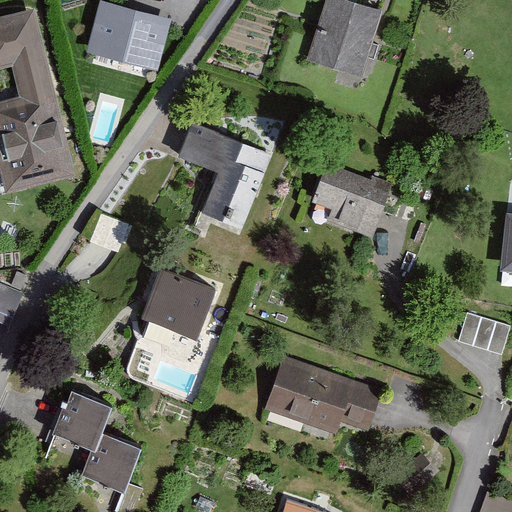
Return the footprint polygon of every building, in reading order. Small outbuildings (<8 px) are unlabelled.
[(174,17),(107,0),(102,0),(88,53),(159,71),(174,17)] [(350,0),(326,0),(308,59),(361,76),(382,10),(350,0)] [(0,16),(0,70),(15,67),(23,98),(0,103),(0,155),(9,194),(78,177),(37,7),(0,16)] [(224,165),(209,206),(249,221),(277,149),(196,118),(184,150),(224,165)] [(330,162),(310,216),(376,240),(396,186),(330,162)] [(501,269),(511,270),(511,213),(507,213),(501,269)] [(103,214),(91,242),(121,255),(133,227),(103,214)] [(171,268),(153,313),(206,334),(224,289),(171,268)] [(0,283),(0,320),(12,325),(25,294),(0,283)] [(459,340),(502,354),(511,326),(468,312),(459,340)] [(284,354),(264,409),(335,433),(341,422),(371,432),(384,389),(284,354)] [(69,393),(54,432),(96,448),(86,474),(130,490),(146,449),(106,434),(115,410),(69,393)] [(511,511),(511,500),(490,493),(482,511),(511,511)]
